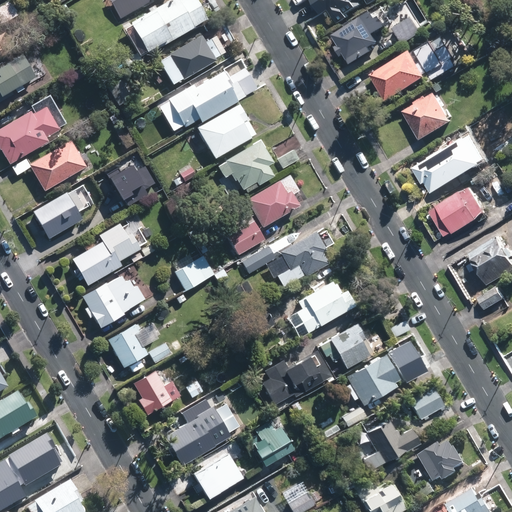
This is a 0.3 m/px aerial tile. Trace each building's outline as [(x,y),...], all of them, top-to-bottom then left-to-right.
[(188,0),(171,0),(119,30),(136,61),(202,23),(188,0)] [(374,0),(310,0),(328,31),(347,21),(342,13),(365,0),(367,0),(369,3),(374,0)] [(375,9),(327,36),(341,60),(371,44),(379,58),(415,38),(404,18),(386,28),(375,9)] [(201,41),(168,58),(177,75),(210,57),(201,41)] [(431,42),(369,79),(382,102),(425,77),(429,84),(457,67),(452,59),(454,58),(446,46),(437,52),(431,42)] [(76,61),(79,59),(70,45),(49,57),(61,77),(79,66),(76,61)] [(20,56),(0,68),(0,94),(9,89),(19,105),(41,91),(20,56)] [(217,69),(154,104),(145,110),(155,128),(164,123),(171,136),(186,128),(225,105),(235,100),(217,69)] [(130,98),(118,77),(105,85),(118,105),(130,98)] [(426,94),(393,114),(410,142),(443,122),(426,94)] [(225,105),(186,128),(206,161),(245,138),(225,105)] [(43,106),(0,129),(0,166),(59,135),(43,106)] [(134,144),(127,130),(116,136),(123,150),(134,144)] [(482,155),(486,152),(480,144),(464,156),(470,165),(468,166),(476,178),(491,167),(482,155)] [(256,145),(210,174),(216,184),(228,177),(238,193),(286,163),(280,153),(266,161),(256,145)] [(441,145),(399,170),(416,198),(458,174),(441,145)] [(63,146),(21,171),(33,192),(76,168),(63,146)] [(187,164),(177,170),(185,182),(194,177),(187,164)] [(274,185),(238,207),(245,218),(213,237),(223,254),(291,213),(284,200),(274,185)] [(462,189),(422,215),(437,239),(477,214),(462,189)] [(63,192),(23,216),(39,242),(79,218),(63,192)] [(107,216),(98,203),(82,214),(90,227),(107,216)] [(122,222),(58,261),(73,286),(137,246),(122,222)] [(268,242),(232,266),(240,278),(255,268),(264,282),(288,266),(299,282),(325,265),(304,235),(276,254),(268,242)] [(486,241),(456,260),(473,288),(504,269),(486,241)] [(195,257),(166,273),(174,288),(203,272),(195,257)] [(110,278),(74,301),(92,329),(143,297),(135,284),(120,293),(110,278)] [(304,308),(280,321),(293,343),(346,313),(326,280),(297,296),(304,308)] [(498,288),(478,299),(484,310),(504,298),(498,288)] [(272,325),(260,305),(244,315),(255,335),(272,325)] [(409,329),(403,320),(390,328),(396,337),(409,329)] [(350,322),(317,343),(333,370),(367,349),(350,322)] [(124,328),(100,343),(117,370),(141,355),(124,328)] [(163,343),(148,353),(154,363),(169,353),(163,343)] [(272,361),(255,372),(261,382),(251,389),(261,405),(280,393),(287,404),(321,382),(305,357),(280,373),(272,361)] [(377,358),(340,380),(357,406),(393,384),(377,358)] [(143,372),(123,385),(132,399),(123,405),(134,422),(171,399),(161,382),(152,388),(143,372)] [(203,391),(197,380),(184,388),(190,398),(203,391)] [(0,438),(38,416),(29,401),(26,402),(19,389),(0,400),(0,438)] [(421,394),(399,407),(409,422),(430,409),(421,394)] [(364,417),(358,407),(340,417),(346,427),(364,417)] [(173,419),(149,434),(169,468),(216,440),(203,419),(181,432),(173,419)] [(272,419),(241,436),(252,457),(284,441),(272,419)] [(380,420),(356,434),(338,446),(359,480),(373,471),(419,443),(412,432),(394,443),(380,420)] [(0,511),(26,496),(20,485),(24,483),(25,485),(61,465),(60,463),(63,462),(54,447),(56,447),(47,432),(7,454),(8,456),(0,461),(0,511)] [(441,443),(410,463),(424,485),(455,465),(441,443)] [(224,452),(186,474),(200,499),(239,477),(224,452)] [(364,491),(351,499),(358,511),(397,511),(378,482),(364,491)] [(74,511),(59,488),(22,511),(74,511)] [(298,489),(273,504),(278,511),(291,511),(306,503),(298,489)] [(475,511),(464,493),(436,511),(475,511)] [(254,511),(246,497),(220,511),(254,511)]
